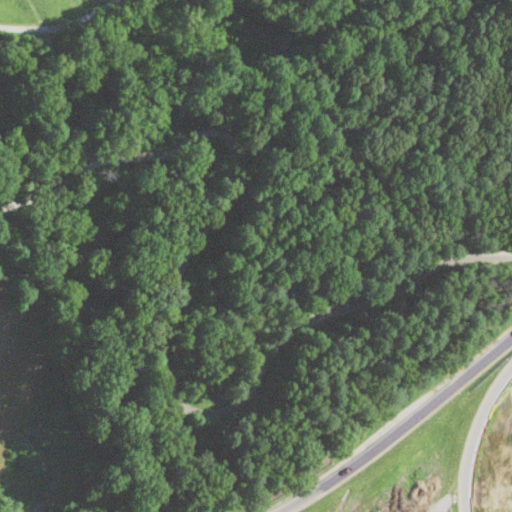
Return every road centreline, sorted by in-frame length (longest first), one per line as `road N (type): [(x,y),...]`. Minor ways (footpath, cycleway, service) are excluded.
road 1 (motorway): [(511,337),(331,482),(278,511)]
road 2 (motorway): [(468,511),(472,449),(511,370)]
